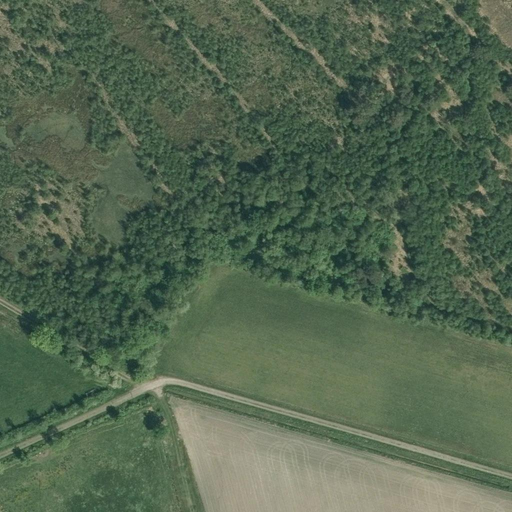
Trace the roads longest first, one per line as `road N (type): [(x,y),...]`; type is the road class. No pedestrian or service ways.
road 1 (unclassified): [(511,476),(170,380),(0,453)]
road 2 (track): [(0,299),(147,385),(185,511)]
